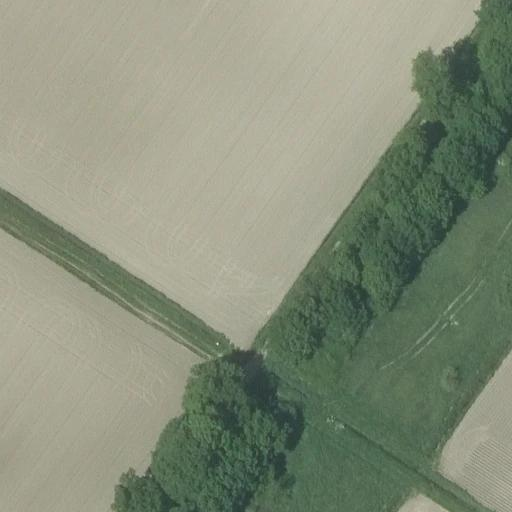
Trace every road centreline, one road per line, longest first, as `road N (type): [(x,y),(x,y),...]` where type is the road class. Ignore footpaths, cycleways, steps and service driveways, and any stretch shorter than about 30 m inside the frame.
road 1 (track): [(509,0),(242,374)]
road 2 (track): [(242,374),(0,216)]
road 3 (track): [(453,511),(242,374)]
road 4 (track): [(242,374),(144,511)]
